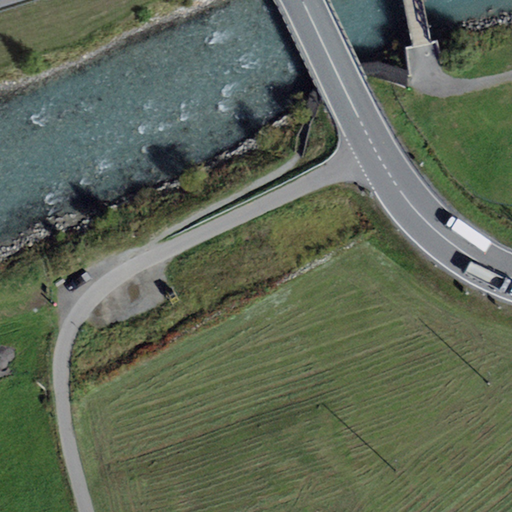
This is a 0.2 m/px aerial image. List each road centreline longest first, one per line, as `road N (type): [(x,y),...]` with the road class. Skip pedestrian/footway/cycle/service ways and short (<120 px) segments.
road 1 (track): [(95,294),(115,260),(295,160),(319,96),(371,70),(430,83)]
road 2 (primary): [(511,279),(456,248),(398,186),(302,0)]
road 3 (track): [(376,151),(124,272),(95,294)]
road 4 (track): [(95,294),(64,343),(61,377),(87,511)]
